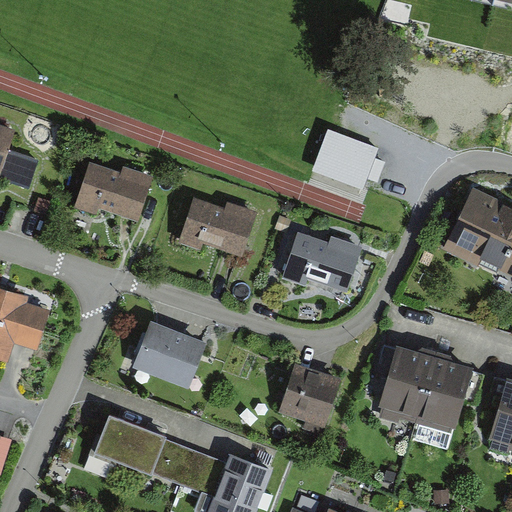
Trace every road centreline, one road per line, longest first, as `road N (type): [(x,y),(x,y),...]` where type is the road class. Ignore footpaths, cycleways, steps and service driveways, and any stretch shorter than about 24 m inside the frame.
road 1 (residential): [(511,167),(466,165),(449,178),(391,299),(346,334),(293,332),(106,281)]
road 2 (residential): [(106,281),(11,511)]
